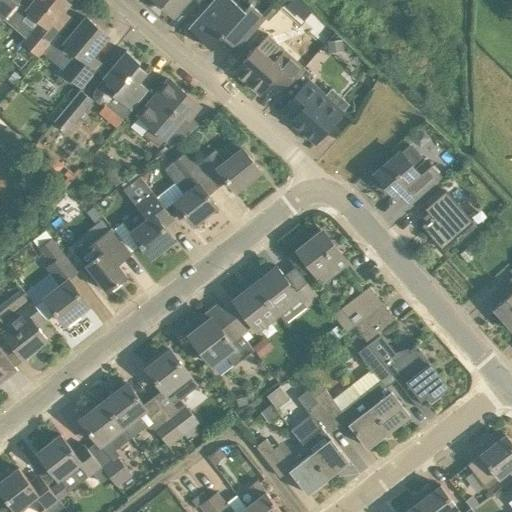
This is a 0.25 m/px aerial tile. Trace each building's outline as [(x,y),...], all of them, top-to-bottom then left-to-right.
[(0,0),(0,23),(15,5),(19,0),(0,0)] [(59,15),(69,3),(65,0),(35,0),(26,11),(39,21),(21,42),(39,58),(68,23),(59,15)] [(156,0),(174,16),(187,0),(156,0)] [(240,47),(266,19),(250,4),(244,11),(231,0),(215,0),(190,28),(189,27),(188,28),(211,49),(225,34),(240,47)] [(81,89),(101,65),(91,56),(108,36),(86,18),(64,44),(76,54),(60,72),(81,89)] [(255,49),(235,71),(259,93),(270,81),(282,92),(303,68),(283,50),(272,63),(255,49)] [(123,119),(131,110),(148,90),(139,82),(146,73),(137,66),(140,63),(126,51),(103,79),(116,90),(112,94),(114,96),(106,105),(123,119)] [(150,127),(143,135),(157,147),(164,138),(173,145),(198,125),(188,117),(199,104),(169,80),(138,116),(150,127)] [(315,142),(342,111),(308,81),(283,109),(294,119),(292,122),(315,142)] [(67,131),(80,116),(67,106),(55,121),(67,131)] [(7,127),(0,133),(0,145),(7,153),(20,142),(7,127)] [(376,175),(395,196),(403,189),(412,199),(438,177),(410,145),(376,175)] [(214,153),(199,164),(217,187),(226,179),(235,192),(260,172),(242,148),(222,164),(214,153)] [(174,201),(181,210),(193,225),(217,207),(207,194),(217,187),(199,164),(188,150),(175,161),(186,175),(195,185),(174,201)] [(130,232),(138,243),(150,258),(174,240),(165,228),(174,221),(137,172),(121,184),(124,189),(147,219),(130,232)] [(445,191),(425,209),(431,217),(421,226),(442,250),(473,223),(445,191)] [(118,265),(127,258),(132,254),(111,228),(94,241),(102,251),(85,264),(107,292),(127,277),(118,265)] [(322,231),(297,250),(322,282),(347,262),(322,231)] [(51,239),(39,248),(51,264),(45,268),(59,286),(44,298),(65,325),(89,306),(69,280),(78,273),(51,239)] [(298,270),(286,279),(276,266),(254,283),(278,314),(299,297),(305,305),(317,295),(298,270)] [(256,331),(278,314),(254,283),(221,309),(241,334),(252,326),(256,331)] [(369,286),(341,309),(332,315),(347,332),(355,327),(383,304),(369,286)] [(511,293),(509,296),(494,309),(511,329),(511,293)] [(10,342),(23,358),(46,339),(38,328),(47,321),(31,300),(1,324),(0,323),(0,348),(1,349),(10,342)] [(212,365),(225,355),(233,366),(253,350),(241,334),(221,309),(218,304),(199,319),(203,324),(188,335),(212,365)] [(355,327),(369,345),(397,322),(383,304),(355,327)] [(396,380),(387,369),(369,345),(358,353),(381,381),(361,396),(388,432),(409,415),(387,387),(396,380)] [(416,346),(400,359),(387,369),(396,380),(418,409),(419,408),(425,403),(427,406),(429,404),(430,403),(429,401),(447,386),(416,346)] [(0,384),(18,371),(1,349),(0,348),(0,384)] [(153,397),(168,416),(183,434),(198,422),(180,400),(198,386),(170,350),(146,368),(163,390),(153,397)] [(147,409),(143,405),(127,383),(103,401),(123,427),(131,438),(144,428),(136,417),(147,409)] [(310,454),(328,478),(349,462),(331,438),(327,433),(336,426),(314,398),(308,390),(298,398),(320,427),(300,442),(310,454)] [(325,390),(314,398),(336,426),(345,419),(367,448),(388,432),(361,396),(341,411),(325,390)] [(80,419),(97,441),(87,449),(100,466),(117,487),(131,475),(117,456),(119,454),(108,439),(123,427),(103,401),(80,419)] [(168,446),(183,434),(168,416),(154,428),(168,446)] [(88,476),(91,473),(100,466),(87,449),(84,445),(74,453),(60,435),(37,453),(58,480),(78,464),(88,476)] [(511,443),(506,435),(468,465),(486,488),(508,471),(511,476),(511,443)] [(279,478),(289,470),(265,439),(255,446),(279,478)] [(310,454),(289,470),(307,494),(328,478),(310,454)] [(42,511),(58,500),(50,489),(39,475),(29,482),(18,468),(0,481),(0,493),(14,511),(17,511),(29,503),(35,511),(42,511)] [(257,499),(246,508),(249,511),(280,511),(257,480),(248,487),(257,499)] [(460,511),(440,486),(418,502),(425,511),(473,511),(470,508),(465,511),(460,511)] [(218,511),(249,511),(246,508),(240,511),(234,511),(227,502),(226,504),(217,492),(208,499),(218,511)] [(204,511),(218,511),(208,499),(199,505),(204,511)] [(405,511),(425,511),(418,502),(405,511)]
